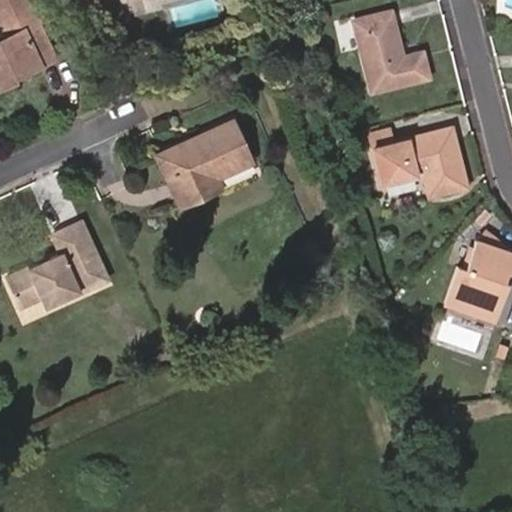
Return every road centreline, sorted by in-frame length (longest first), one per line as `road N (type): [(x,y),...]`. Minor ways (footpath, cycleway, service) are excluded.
road 1 (residential): [(458,0),(511,184)]
road 2 (residential): [(237,63),(94,127)]
